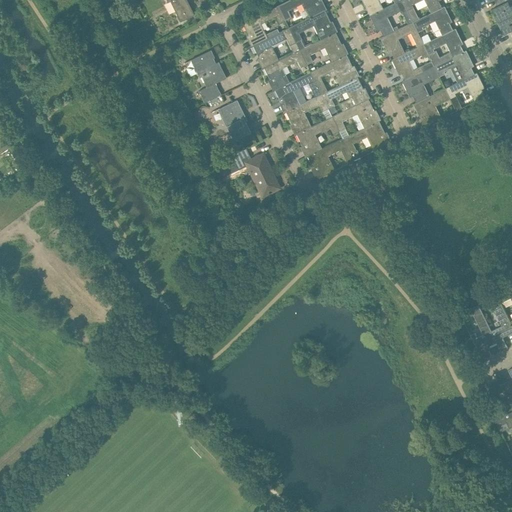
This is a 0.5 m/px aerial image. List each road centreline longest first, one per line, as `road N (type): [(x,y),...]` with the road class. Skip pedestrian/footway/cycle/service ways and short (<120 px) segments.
road 1 (residential): [(408,142),(310,189),(220,18),(257,0)]
road 2 (track): [(0,504),(126,394),(174,369)]
road 3 (residential): [(341,0),(408,142)]
